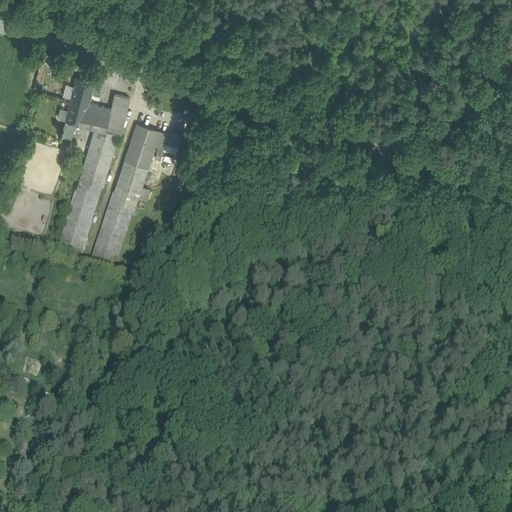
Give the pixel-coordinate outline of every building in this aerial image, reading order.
[(93,74),(91,81),(95,82),(106,85),(108,78),(93,74)] [(91,81),(76,77),(74,84),(71,100),(69,108),(66,121),(75,123),(84,125),(90,102),(95,82),(91,81)] [(71,100),(74,84),(66,82),(63,98),(71,100)] [(111,108),(107,107),(101,129),(119,134),(121,134),(130,97),(115,94),(111,108)] [(107,107),(90,102),(84,125),(95,128),(101,129),(107,107)] [(66,121),(69,108),(60,107),(57,118),(66,121)] [(202,115),(194,113),(187,133),(196,136),(202,115)] [(75,123),(66,121),(62,136),(71,139),(75,123)] [(169,133),(137,123),(131,141),(154,149),(157,150),(163,152),(169,133)] [(101,129),(95,128),(58,250),(81,257),(119,134),(101,129)] [(183,134),(172,131),(165,153),(176,157),(183,134)] [(154,149),(131,141),(92,260),(115,266),(138,199),(142,187),(154,149)] [(163,152),(157,150),(155,158),(161,160),(163,152)] [(149,189),(142,187),(138,199),(145,201),(149,189)] [(22,446),(16,444),(9,468),(16,470),(22,446)]
